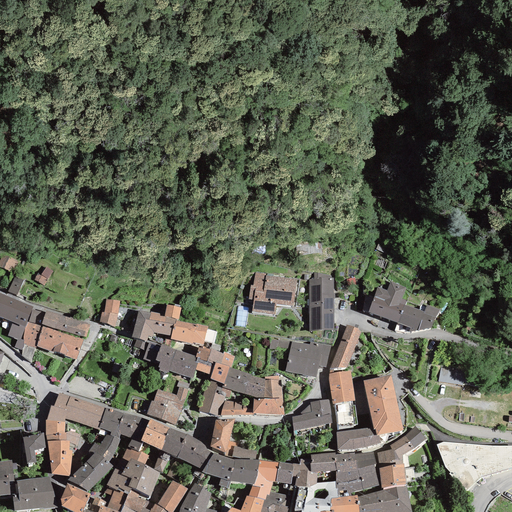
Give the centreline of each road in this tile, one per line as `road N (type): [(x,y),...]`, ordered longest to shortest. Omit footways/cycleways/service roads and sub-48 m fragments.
road 1 (residential): [(199,437),(216,418),(291,414),(323,382),(345,322),(385,334),(439,335)]
road 2 (track): [(511,281),(420,219),(388,161)]
road 3 (residential): [(511,437),(444,423),(393,370)]
road 4 (residential): [(59,511),(39,382)]
